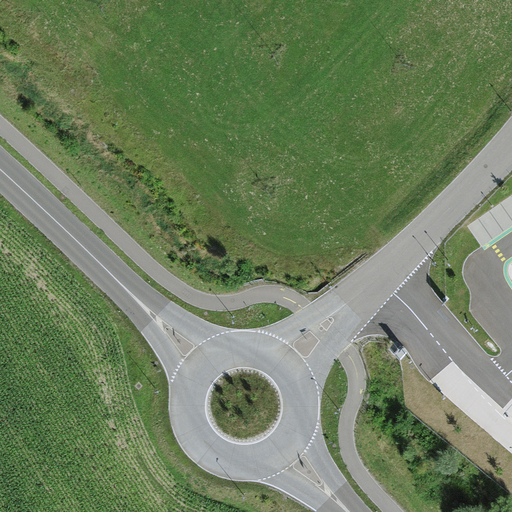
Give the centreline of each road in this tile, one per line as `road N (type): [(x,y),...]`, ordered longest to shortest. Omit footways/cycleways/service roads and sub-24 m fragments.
road 1 (residential): [(511,146),(284,364)]
road 2 (secondary): [(0,168),(204,364)]
road 3 (secondary): [(204,364),(187,404),(203,445),(243,462),(284,446)]
